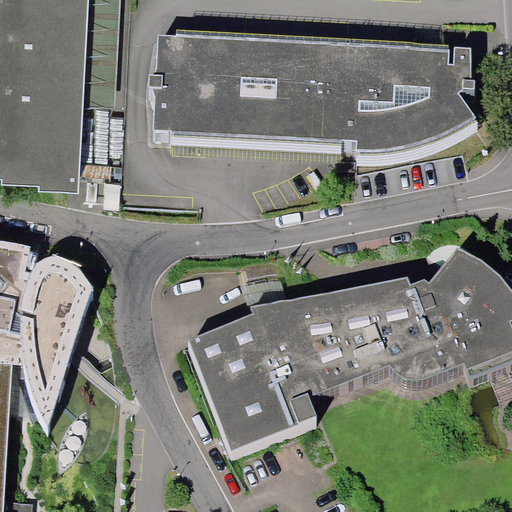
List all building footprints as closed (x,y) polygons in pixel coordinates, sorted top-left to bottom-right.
[(89,0),(0,0),(0,175),(4,176),(3,183),(40,184),(41,191),(79,191),(89,0)] [(176,30),(176,35),(449,50),(449,44),(176,30)] [(176,35),(158,34),(157,69),(154,75),(150,75),(149,87),(151,87),(156,97),(153,130),(172,130),(171,137),(341,143),(342,138),(357,139),(356,156),(366,156),(374,155),(387,155),(402,152),(412,150),(425,147),(438,142),(452,136),(462,130),(478,120),(459,92),(464,89),(474,89),(475,79),(471,79),(471,48),(454,47),(454,64),(449,63),(449,50),(176,35)] [(29,264),(0,257),(0,511),(3,511),(12,380),(24,380),(32,415),(46,441),(74,360),(92,305),(78,282),(58,274),(40,277),(26,297),(22,303),(29,264)] [(253,329),(189,355),(234,466),(316,432),(307,410),(390,381),(401,390),(411,395),(433,392),(465,380),(471,391),(511,375),(511,306),(502,292),(477,273),(460,263),(431,298),(425,293),(413,299),(409,292),(250,323),(253,329)]
